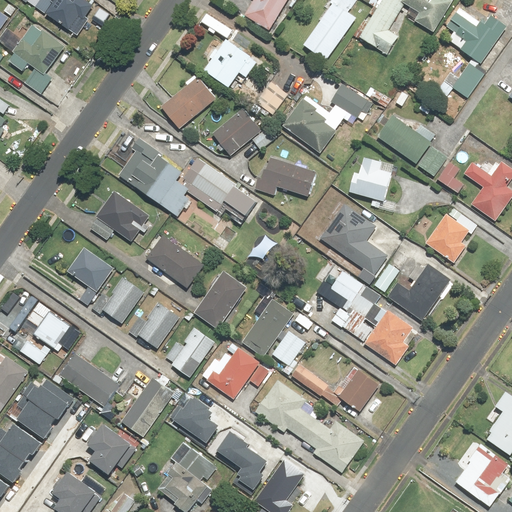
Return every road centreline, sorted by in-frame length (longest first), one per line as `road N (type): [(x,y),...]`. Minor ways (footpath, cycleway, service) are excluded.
road 1 (residential): [(174,0),(0,250)]
road 2 (residential): [(511,288),(357,511)]
